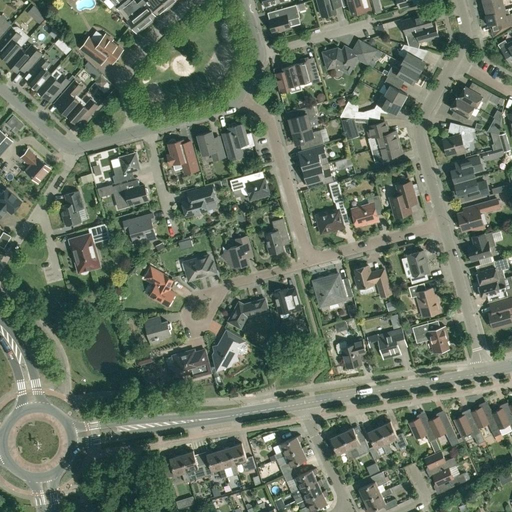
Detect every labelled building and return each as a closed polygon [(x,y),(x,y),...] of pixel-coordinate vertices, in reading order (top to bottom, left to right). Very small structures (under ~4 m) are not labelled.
[(147,25),(129,3),(123,8),(122,7),(127,4),(123,0),(121,0),(120,2),(118,0),(112,0),(111,1),(119,10),(128,21),(127,21),(137,33),(147,25)] [(144,0),(141,0),(137,4),(133,0),(129,3),(147,25),(157,17),(147,5),(148,4),(144,0)] [(144,0),(148,4),(149,4),(159,16),(168,7),(162,0),(144,0)] [(336,12),(335,8),(341,6),(339,0),(317,0),(322,16),(336,12)] [(341,0),(343,6),(350,5),(352,13),(371,8),(368,0),(341,0)] [(506,9),(503,0),(498,0),(484,4),(486,14),(485,14),(506,9)] [(280,16),(269,19),(273,33),(291,28),(288,20),(300,17),(296,4),(278,9),(280,16)] [(485,14),(486,17),(485,17),(484,19),(484,21),(486,22),(488,22),(488,25),(490,24),(493,36),(511,24),(511,19),(511,18),(507,19),(505,9),(506,9),(485,14)] [(46,16),(41,11),(35,19),(40,23),(46,16)] [(429,13),(420,16),(402,21),(406,35),(411,33),(412,37),(418,35),(419,41),(439,36),(435,22),(432,23),(429,13)] [(0,37),(11,24),(0,14),(0,37)] [(7,62),(29,37),(17,27),(12,27),(0,40),(0,48),(1,49),(0,50),(0,53),(8,60),(7,62)] [(89,37),(81,48),(101,63),(106,57),(112,62),(122,49),(111,41),(112,39),(106,34),(98,44),(89,37)] [(26,52),(21,47),(30,37),(29,37),(7,62),(17,71),(20,67),(25,72),(41,53),(32,45),(26,52)] [(342,50),(338,48),(323,52),(327,65),(336,63),(348,69),(352,62),(354,64),(357,58),(367,64),(378,50),(358,39),(352,50),(344,45),(342,50)] [(507,43),(505,40),(498,44),(511,66),(511,65),(511,41),(511,40),(507,43)] [(415,56),(420,48),(404,44),(399,53),(405,57),(401,63),(419,73),(425,62),(415,56)] [(68,45),(62,51),(65,54),(71,48),(68,45)] [(41,56),(23,76),(32,84),(32,85),(32,87),(33,89),(36,89),(36,88),(38,89),(51,74),(45,69),(49,64),(41,56)] [(301,62),(295,64),(300,82),(311,79),(312,83),(320,81),(315,62),(309,64),(307,63),(306,58),(300,59),(301,62)] [(289,65),(288,62),(283,64),(284,69),(283,71),(275,73),(280,93),(291,90),(289,85),(300,82),(295,64),(289,65)] [(419,73),(401,63),(403,64),(400,69),(392,65),(387,75),(388,75),(396,80),(399,75),(413,83),(419,73)] [(57,79),(51,74),(38,89),(39,90),(38,91),(38,93),(40,95),(42,94),(43,94),(52,101),(70,81),(62,74),(57,79)] [(100,75),(95,82),(101,88),(107,81),(100,75)] [(398,81),(396,80),(388,75),(384,82),(386,82),(385,85),(387,86),(386,88),(388,89),(385,94),(402,104),(407,94),(395,87),(398,81)] [(67,115),(79,101),(81,98),(77,94),(83,87),(74,79),(53,103),(62,110),(61,112),(65,116),(66,114),(67,115)] [(466,87),(460,97),(474,106),(476,107),(480,99),(486,103),(488,99),(497,104),(498,102),(502,105),(504,99),(501,97),(500,98),(492,93),(480,86),(477,93),(466,87)] [(396,114),(402,104),(385,94),(383,93),(374,108),(364,111),(355,111),(355,117),(366,118),(380,118),(380,111),(379,111),(379,110),(381,111),(387,112),(389,110),(396,114)] [(474,106),(460,97),(458,96),(451,107),(462,114),(459,120),(463,122),(471,125),(476,116),(470,113),(474,106)] [(86,102),(81,98),(79,101),(67,115),(66,117),(70,121),(72,119),(80,127),(99,106),(90,98),(86,102)] [(317,118),(313,104),(300,108),(302,115),(289,118),(293,131),(311,126),(309,120),(317,118)] [(16,130),(22,124),(13,114),(7,120),(16,130)] [(386,127),(384,119),(380,118),(366,118),(371,137),(368,138),(371,149),(380,147),(399,141),(396,130),(390,132),(389,129),(386,127)] [(345,136),(356,136),(355,119),(344,119),(345,136)] [(228,127),(229,131),(223,133),(225,142),(230,159),(243,155),(240,143),(250,140),(249,134),(246,135),(243,123),(237,125),(236,124),(234,123),(233,123),(231,124),(231,125),(231,127),(228,127)] [(460,134),(454,136),(444,139),(448,153),(456,151),(457,153),(465,151),(464,148),(469,147),(471,144),(470,141),(472,141),(473,139),(471,132),(475,130),(475,128),(461,124),(459,131),(460,134)] [(311,126),(293,131),(296,143),(309,140),(311,146),(324,143),(320,129),(312,132),(311,126)] [(0,153),(12,141),(0,130),(0,153)] [(214,138),(212,131),(197,135),(203,154),(211,152),(214,160),(225,157),(219,136),(214,138)] [(198,169),(191,141),(184,143),(182,141),(176,142),(175,140),(173,139),(171,139),(170,140),(168,142),(168,144),(171,154),(167,155),(170,163),(171,164),(181,161),(184,173),(198,169)] [(391,156),(403,153),(399,141),(380,147),(383,158),(378,160),(380,169),(393,165),(391,156)] [(491,145),(493,150),(502,148),(501,142),(494,144),(491,145)] [(323,145),(298,152),(303,169),(321,164),(320,158),(326,157),(323,145)] [(49,168),(37,157),(36,157),(28,150),(21,157),(30,165),(25,170),(37,182),(49,168)] [(119,157),(119,158),(111,160),(113,168),(115,175),(113,176),(115,183),(130,179),(129,172),(140,169),(136,154),(134,153),(119,157)] [(456,182),(474,177),(472,171),(482,168),(479,156),(455,163),(456,169),(452,170),(456,182)] [(321,164),(303,169),(308,187),(333,180),(330,168),(323,170),(321,164)] [(405,166),(408,178),(414,176),(411,164),(405,166)] [(81,176),(83,182),(92,178),(90,173),(81,176)] [(253,174),(230,180),(233,190),(241,188),(242,191),(243,193),(245,194),(247,194),(249,193),(250,199),(269,194),(265,181),(264,178),(259,179),(255,181),(253,174)] [(476,183),(474,177),(456,182),(457,187),(455,189),(455,190),(455,192),(457,194),(459,194),(459,195),(463,194),(465,199),(489,192),(485,180),(476,183)] [(334,201),(335,202),(337,209),(316,215),(321,233),(344,226),(341,214),(347,212),(338,180),(329,183),(334,201)] [(145,187),(145,185),(131,189),(129,181),(115,185),(119,197),(127,195),(129,205),(149,200),(147,194),(148,192),(147,188),(145,187)] [(395,216),(411,212),(409,205),(417,203),(415,197),(415,196),(411,184),(411,181),(397,185),(399,191),(395,192),(393,194),(394,196),(390,197),(395,216)] [(505,184),(492,188),(493,194),(507,190),(505,184)] [(216,200),(212,185),(188,192),(190,199),(183,202),(183,203),(181,205),(182,209),(185,210),(187,216),(207,210),(205,203),(216,200)] [(20,201),(5,188),(0,194),(0,216),(6,209),(10,213),(20,201)] [(68,204),(61,206),(64,217),(63,218),(65,222),(66,223),(66,225),(81,221),(78,209),(83,207),(79,191),(65,194),(68,204)] [(379,194),(367,197),(369,203),(352,208),(357,226),(362,224),(363,225),(379,221),(377,214),(384,213),(379,194)] [(477,204),(479,211),(485,209),(486,211),(500,207),(498,198),(483,202),(477,204)] [(479,211),(477,204),(466,207),(467,210),(459,212),(464,230),(472,227),(473,230),(482,228),(481,224),(483,224),(479,211)] [(152,213),(123,221),(126,230),(130,229),(133,239),(140,237),(141,242),(156,238),(151,221),(154,220),(152,213)] [(269,253),(278,251),(278,252),(279,252),(280,253),(281,253),(282,253),(283,252),(284,251),(284,250),(284,249),(281,237),(288,234),(284,218),(272,221),(274,228),(273,229),(272,230),(272,231),(272,232),(264,234),(269,253)] [(89,227),(93,241),(109,237),(105,222),(89,227)] [(1,231),(0,233),(0,245),(3,247),(10,235),(1,231)] [(496,245),(492,233),(492,231),(473,237),(475,245),(468,247),(472,260),(492,254),(490,246),(496,245)] [(88,272),(89,269),(100,266),(91,233),(69,239),(78,272),(80,272),(82,273),(84,274),(86,273),(88,272)] [(248,263),(247,258),(253,256),(247,236),(236,239),(238,245),(230,247),(230,248),(223,254),(224,258),(231,263),(234,262),(236,267),(248,263)] [(180,249),(192,246),(190,238),(178,241),(180,249)] [(413,275),(410,276),(412,283),(425,279),(423,272),(429,271),(423,250),(407,254),(413,275)] [(211,262),(209,255),(184,262),(189,280),(216,272),(213,261),(211,262)] [(505,278),(503,269),(508,268),(509,266),(506,257),(492,261),(494,266),(477,271),(481,284),(496,280),(499,279),(503,278),(505,278)] [(384,268),(374,271),(374,272),(371,273),(369,265),(355,269),(357,276),(355,276),(358,288),(374,284),(373,282),(377,281),(381,296),(391,293),(384,268)] [(174,281),(164,275),(164,274),(151,267),(146,275),(157,281),(157,283),(150,296),(168,306),(175,293),(170,290),(174,281)] [(337,301),(346,299),(339,274),(314,281),(321,306),(329,303),(330,308),(338,306),(337,301)] [(488,302),(508,296),(503,278),(499,279),(496,280),(481,284),(479,284),(482,297),(486,296),(488,302)] [(437,298),(435,299),(432,287),(426,289),(424,282),(409,287),(412,297),(417,296),(423,316),(441,311),(437,298)] [(301,309),(295,287),(288,289),(288,288),(273,292),(279,313),(280,313),(281,316),(284,318),(288,317),(289,314),(288,310),(293,309),(294,312),(301,309)] [(511,313),(511,297),(490,304),(492,312),(489,312),(493,328),(511,322),(511,320),(510,314),(511,313)] [(268,310),(265,298),(244,304),(239,302),(228,321),(240,328),(247,316),(268,310)] [(396,314),(390,316),(393,328),(400,326),(396,314)] [(153,325),(151,318),(144,320),(151,344),(159,342),(159,340),(165,338),(164,336),(171,334),(167,321),(153,325)] [(346,320),(334,323),(336,330),(347,328),(346,320)] [(449,340),(445,326),(431,330),(429,322),(413,327),(416,339),(430,336),(434,352),(449,348),(447,340),(449,340)] [(384,358),(399,353),(400,353),(400,352),(399,348),(407,346),(406,342),(402,328),(386,333),(378,335),(378,334),(368,337),(370,348),(381,345),(384,358)] [(240,354),(244,353),(246,351),(247,348),(246,344),(244,342),(244,341),(225,330),(216,346),(214,347),(215,351),(214,355),(217,368),(231,364),(232,363),(239,361),(237,354),(237,353),(240,354)] [(338,343),(337,344),(336,347),(338,352),(340,353),(343,352),(347,367),(361,363),(359,354),(366,352),(362,339),(355,341),(355,343),(347,346),(346,342),(344,341),(338,343)] [(211,372),(204,349),(195,352),(195,350),(173,356),(176,366),(168,368),(171,377),(191,372),(192,377),(211,372)] [(137,366),(152,361),(149,353),(134,357),(137,366)] [(499,429),(492,413),(489,407),(483,410),(481,407),(471,411),(473,415),(478,428),(488,423),(494,436),(501,433),(499,429)] [(499,429),(509,424),(511,431),(511,412),(510,409),(504,411),(502,408),(492,413),(499,429)] [(452,445),(459,442),(445,413),(429,420),(436,436),(445,432),(452,445)] [(478,428),(473,415),(467,418),(465,414),(454,419),(462,435),(471,431),(477,444),(484,441),(478,428)] [(436,436),(429,420),(428,419),(422,421),(420,417),(409,422),(416,438),(425,434),(429,442),(437,438),(436,436)] [(391,421),(384,424),(383,422),(381,423),(380,422),(378,423),(380,426),(387,443),(393,440),(398,449),(408,444),(402,433),(397,435),(391,421)] [(387,443),(380,426),(373,429),(372,427),(370,428),(369,427),(367,428),(375,445),(369,448),(370,450),(375,459),(380,457),(376,448),(383,445),(387,454),(391,452),(387,443)] [(370,450),(369,448),(365,439),(360,441),(353,427),(347,431),(346,428),(343,429),(343,428),(340,429),(342,433),(349,449),(356,446),(360,455),(370,450)] [(332,433),(330,434),(329,434),(338,454),(345,451),(349,460),(354,458),(349,449),(342,433),(336,435),(335,433),(332,434),(332,433)] [(284,450),(274,454),(276,459),(286,454),(302,447),(299,441),(301,440),(300,438),(301,437),(300,435),(281,443),(284,450)] [(246,458),(241,443),(235,445),(234,442),(231,443),(231,442),(229,442),(230,446),(235,464),(242,462),(245,471),(256,468),(252,456),(246,458)] [(235,464),(230,446),(223,449),(222,446),(220,446),(220,445),(217,446),(218,450),(223,467),(230,465),(233,475),(238,473),(235,464)] [(302,447),(286,454),(288,461),(279,465),(284,476),(296,471),(293,465),(307,459),(304,452),(306,451),(305,449),(306,448),(305,446),(302,447)] [(180,450),(181,454),(187,471),(193,469),(196,479),(207,475),(203,463),(197,465),(193,450),(187,452),(186,450),(183,450),(183,449),(180,450)] [(226,477),(223,467),(218,450),(212,452),(211,449),(208,450),(208,449),(205,449),(209,461),(203,463),(207,475),(213,473),(212,471),(219,469),(222,478),(226,477)] [(436,473),(449,467),(456,464),(453,457),(445,460),(441,450),(425,458),(430,469),(434,467),(436,473)] [(174,453),(171,454),(171,453),(169,454),(175,475),(182,473),(185,482),(190,481),(187,471),(181,454),(175,455),(174,453)] [(375,463),(366,467),(370,474),(379,470),(375,463)] [(449,467),(436,473),(433,475),(440,492),(466,480),(463,472),(460,474),(458,471),(452,474),(449,467)] [(301,488),(317,481),(314,475),(316,474),(315,471),(316,471),(315,468),(298,476),(296,471),(284,476),(287,481),(296,477),(299,483),(290,487),(292,492),(301,488)] [(381,492),(386,490),(382,483),(387,481),(382,471),(371,476),(373,482),(360,488),(363,495),(360,496),(362,498),(360,499),(361,501),(365,500),(381,492)] [(317,481),(301,488),(304,494),(295,498),(297,503),(306,499),(322,492),(319,485),(321,484),(320,482),(321,481),(320,479),(317,481)] [(390,488),(386,490),(381,492),(365,500),(368,506),(366,507),(367,509),(365,510),(366,511),(367,511),(384,505),(386,510),(398,505),(395,499),(385,503),(383,497),(392,493),(390,488)] [(325,490),(322,492),(306,499),(309,505),(300,509),(300,511),(306,511),(327,503),(324,496),(326,495),(325,493),(326,492),(325,490)] [(274,500),(279,510),(285,507),(281,497),(274,500)] [(185,506),(183,499),(176,501),(179,508),(185,506)] [(262,511),(275,511),(274,508),(267,511),(263,502),(258,504),(262,511)]
